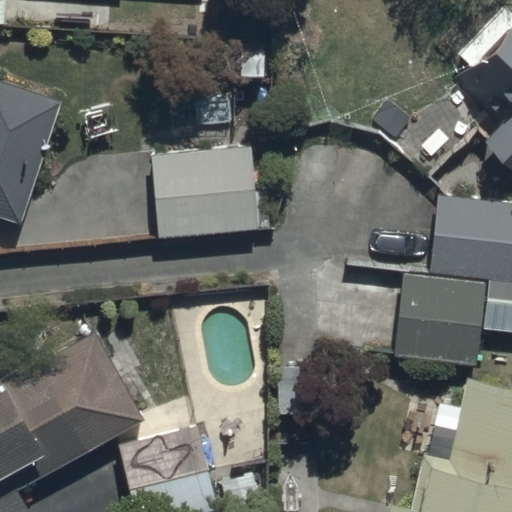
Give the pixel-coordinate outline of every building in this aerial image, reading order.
[(511,5),(448,71),(485,108),(478,115),(511,148),(511,5)] [(0,200),(14,206),(56,84),(0,65),(0,200)] [(247,130),(144,137),(149,221),(252,215),(247,130)] [(473,350),(479,264),(511,265),(511,188),(431,184),(426,261),(395,259),(389,345),(473,350)] [(142,414),(89,315),(2,362),(0,358),(0,503),(23,492),(12,471),(112,419),(134,511),(148,511),(213,496),(189,397),(142,414)] [(315,352),(271,353),(272,401),(316,400),(315,352)] [(406,491),(384,486),(378,511),(511,511),(511,371),(460,361),(445,433),(419,428),(406,491)]
